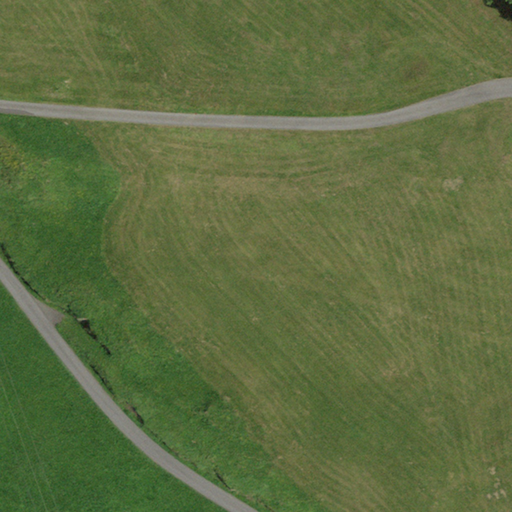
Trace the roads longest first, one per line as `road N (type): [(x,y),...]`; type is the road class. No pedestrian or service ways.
road 1 (track): [(0,105),(314,122),(364,119),(468,86),(511,84)]
road 2 (tertiary): [(0,268),(122,421),(244,511)]
